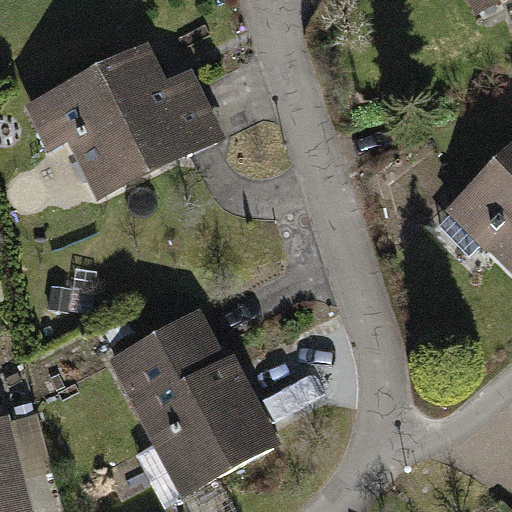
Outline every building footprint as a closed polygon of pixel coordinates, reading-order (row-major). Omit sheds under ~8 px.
[(463,0),(471,17),(507,0),(463,0)] [(148,45),(24,105),(46,152),(65,143),(94,200),(223,138),(190,70),(166,82),(148,45)] [(511,147),(437,223),(472,258),(481,249),(511,279),(511,147)] [(104,360),(179,498),(281,444),(242,372),(233,356),(222,362),(195,311),(104,360)] [(0,511),(27,511),(28,511),(20,478),(46,471),(30,411),(0,418),(0,511)]
